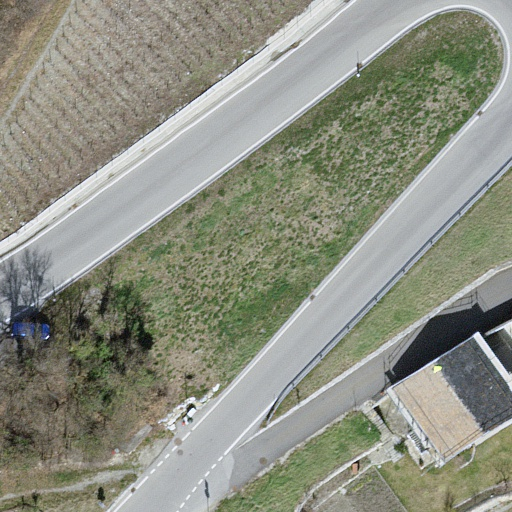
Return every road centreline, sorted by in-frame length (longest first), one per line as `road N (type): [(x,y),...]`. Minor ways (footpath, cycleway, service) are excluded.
road 1 (tertiary): [(511,121),(151,503)]
road 2 (tertiary): [(0,288),(394,0)]
road 3 (unclassified): [(511,291),(488,300),(294,440),(151,503)]
